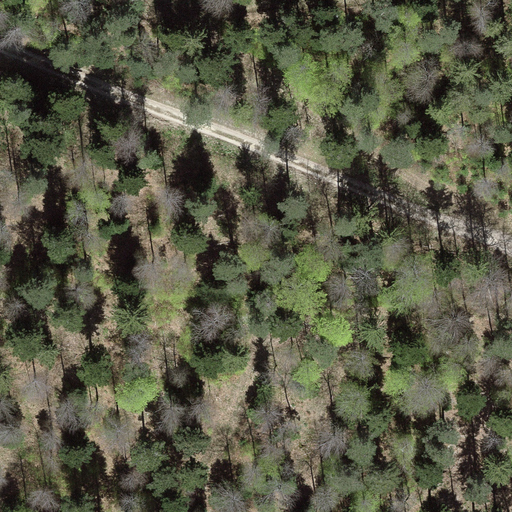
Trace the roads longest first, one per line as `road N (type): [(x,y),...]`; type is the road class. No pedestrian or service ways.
road 1 (track): [(511,303),(383,312),(0,289)]
road 2 (track): [(511,254),(113,96)]
road 3 (track): [(158,0),(489,243)]
road 4 (track): [(173,12),(341,0)]
road 5 (track): [(0,45),(113,96)]
